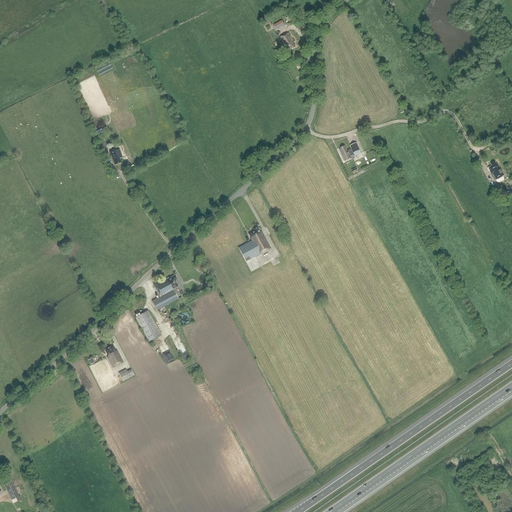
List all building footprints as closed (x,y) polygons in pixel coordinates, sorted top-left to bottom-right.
[(291,49),(295,47),(292,42),(293,42),(288,33),(280,37),(285,47),(286,47),(287,49),(290,48),(291,49)] [(103,155),(108,153),(107,149),(108,149),(106,144),(105,145),(103,142),(99,144),(103,155)] [(351,156),(354,155),(355,156),(361,153),(360,150),(356,143),(350,146),(352,149),(347,151),(345,146),(340,148),(341,149),(339,150),(344,161),(351,158),(351,156)] [(115,165),(121,162),(119,158),(116,150),(110,152),(115,165)] [(490,171),(494,179),(495,180),(496,180),(497,182),(498,182),(499,182),(503,180),(504,179),(504,178),(503,176),(504,175),(497,163),(496,164),(496,163),(495,164),(494,162),(491,164),(492,165),(488,167),(490,171)] [(238,248),(245,261),(270,248),(261,232),(260,232),(258,227),(254,229),(254,231),(249,234),(251,238),(250,239),(251,241),(238,248)] [(175,300),(178,299),(177,296),(173,289),(178,286),(175,281),(177,280),(175,275),(170,278),(169,277),(154,286),(160,297),(152,301),(157,310),(165,306),(175,300)] [(148,310),(135,318),(148,342),(161,334),(148,310)] [(113,367),(123,362),(117,350),(116,351),(113,345),(105,350),(108,356),(107,357),(113,367)] [(123,382),(134,376),(131,370),(127,372),(125,369),(118,373),(123,382)] [(19,497),(11,480),(4,484),(12,500),(19,497)]
